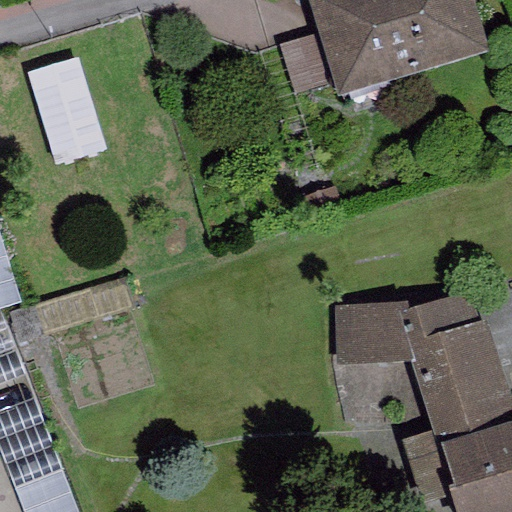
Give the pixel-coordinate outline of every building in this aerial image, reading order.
[(470,0),(305,0),(337,102),(488,56),(470,0)] [(315,35),(289,43),(304,90),(330,82),(315,35)] [(39,69),(61,163),(112,151),(90,57),(39,69)] [(0,242),(0,312),(20,306),(0,242)] [(407,316),(398,318),(413,367),(411,367),(432,437),(401,446),(421,511),(449,502),(451,511),(511,511),(511,405),(488,327),(478,329),(468,297),(407,316)] [(406,308),(334,310),(337,368),(411,367),(413,367),(398,318),(407,316),(406,308)] [(0,316),(0,358),(14,353),(0,316)] [(0,358),(0,455),(21,511),(74,511),(14,353),(0,358)]
